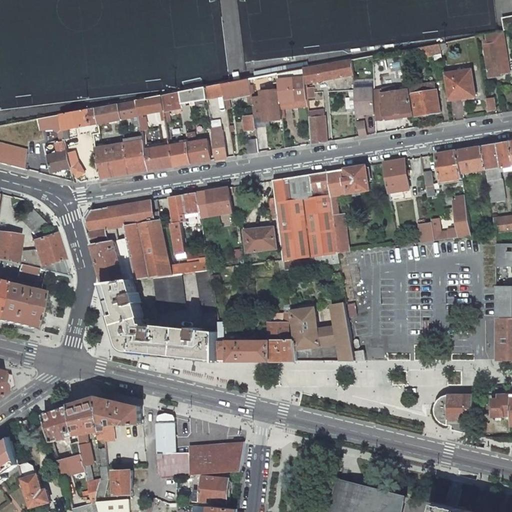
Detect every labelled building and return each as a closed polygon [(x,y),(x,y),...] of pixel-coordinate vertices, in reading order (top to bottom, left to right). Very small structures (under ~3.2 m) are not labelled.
[(511,28),(511,16),(503,18),(505,30),(511,28)] [(484,41),(485,45),(490,77),(501,75),(500,73),(510,72),(504,30),(486,34),(487,40),(484,41)] [(443,59),(441,44),(403,51),(404,56),(426,52),(427,57),(434,55),(435,60),(443,59)] [(352,59),(304,68),(306,77),(306,84),(355,75),(352,59)] [(287,66),(254,72),(255,78),(288,71),(287,66)] [(472,70),(445,74),(449,100),(476,96),(472,70)] [(280,90),(281,102),(308,100),(308,99),(307,88),(306,84),(306,77),(278,80),(280,90)] [(251,86),(250,79),(223,84),(225,96),(225,100),(252,95),(252,94),(251,86)] [(374,80),(355,81),(356,89),(374,88),(374,80)] [(434,83),(409,86),(410,89),(410,94),(413,94),(436,90),(434,83)] [(225,96),(223,84),(206,87),(208,99),(225,96)] [(208,99),(206,87),(181,92),(183,107),(186,106),(186,103),(208,99)] [(314,87),(307,88),(308,99),(315,98),(314,87)] [(410,94),(410,89),(397,91),(396,87),(382,89),(385,106),(383,106),(385,120),(396,118),(396,115),(400,114),(400,118),(414,116),(410,94)] [(374,88),(356,89),(356,90),(356,105),(357,114),(376,113),(375,90),(374,88)] [(382,89),(375,90),(376,113),(376,121),(385,120),(383,106),(385,106),(382,89)] [(280,90),(275,91),(274,91),(272,92),(271,93),(270,95),(270,96),(253,98),(255,116),(255,117),(273,114),(273,120),(282,119),(281,109),(281,102),(280,90)] [(417,116),(440,112),(437,90),(436,90),(413,94),(417,116)] [(169,111),(183,108),(183,107),(181,92),(163,95),(165,108),(167,122),(171,121),(170,116),(169,111)] [(137,100),(140,112),(165,108),(163,95),(137,100)] [(489,110),(497,109),(495,98),(487,100),(489,110)] [(137,100),(96,108),(98,123),(140,115),(140,112),(137,100)] [(308,100),(281,102),(281,109),(308,106),(308,100)] [(96,108),(62,114),(62,116),(65,131),(65,139),(72,168),(77,177),(85,173),(79,163),(75,151),(73,152),(70,138),(70,133),(69,129),(79,126),(98,123),(96,108)] [(191,110),(184,111),(185,119),(192,118),(191,110)] [(62,116),(40,120),(42,130),(60,128),(60,132),(65,131),(62,116)] [(244,118),(246,130),(256,129),(255,117),(255,116),(244,118)] [(325,116),(309,118),(312,144),(327,141),(325,116)] [(133,119),(134,128),(141,127),(140,118),(133,119)] [(365,122),(357,123),(360,136),(367,135),(365,122)] [(223,130),(213,131),(214,139),(213,139),(216,159),(227,158),(223,130)] [(53,172),(72,168),(65,139),(65,131),(60,132),(62,142),(58,143),(61,153),(49,156),(53,172)] [(195,132),(188,133),(189,141),(196,140),(195,132)] [(258,139),(247,140),(249,154),(259,152),(258,139)] [(96,149),(102,178),(150,170),(146,144),(145,140),(112,145),(112,143),(107,143),(108,146),(96,148),(96,149)] [(171,140),(171,146),(175,166),(192,164),(189,143),(175,146),(174,140),(171,140)] [(208,140),(189,143),(192,164),(211,160),(208,140)] [(511,166),(511,142),(483,147),(487,170),(492,203),(507,200),(502,168),(506,168),(506,170),(508,170),(508,167),(511,166)] [(58,143),(46,145),(49,156),(61,153),(58,143)] [(152,143),(146,144),(150,170),(175,166),(171,146),(153,149),(152,143)] [(28,154),(0,147),(0,162),(26,170),(28,154)] [(487,170),(483,147),(458,151),(462,173),(463,178),(463,173),(487,170)] [(458,151),(437,154),(441,182),(463,178),(462,173),(458,151)] [(405,159),(384,163),(389,193),(410,189),(405,159)] [(337,195),(371,190),(368,175),(371,175),(369,167),(367,167),(367,166),(328,172),(331,196),(337,195)] [(432,171),(424,172),(428,197),(436,196),(435,189),(440,188),(440,185),(435,186),(432,171)] [(284,261),(286,270),(340,263),(339,253),(334,215),(331,196),(328,172),(274,181),(284,261)] [(232,188),(197,194),(200,212),(201,218),(233,213),(230,192),(233,191),(232,188)] [(187,214),(200,212),(197,194),(184,196),(187,214)] [(173,197),(176,218),(173,219),(179,258),(188,257),(187,252),(182,222),(188,222),(187,214),(184,196),(173,197)] [(459,238),(472,236),(467,200),(466,196),(457,198),(457,201),(454,202),(459,233),(459,238)] [(152,201),(93,210),(86,221),(104,284),(127,281),(115,240),(118,240),(116,227),(126,226),(138,279),(154,277),(175,274),(173,267),(163,220),(155,221),(154,213),(152,201)] [(32,209),(21,220),(37,236),(48,225),(32,209)] [(154,213),(155,221),(163,220),(161,212),(154,213)] [(339,214),(334,215),(339,253),(350,251),(345,214),(339,214)] [(511,216),(495,219),(496,221),(497,233),(511,231),(511,216)] [(432,223),(420,225),(423,242),(435,240),(434,233),(433,229),(432,223)] [(433,229),(434,233),(435,240),(449,239),(448,234),(448,231),(441,232),(440,228),(433,229)] [(261,231),(260,229),(245,230),(248,252),(278,248),(275,230),(261,231)] [(21,236),(0,233),(0,259),(5,261),(17,264),(20,265),(39,269),(44,270),(69,276),(68,273),(69,273),(61,248),(60,248),(56,234),(32,241),(35,250),(18,252),(21,236)] [(511,244),(497,244),(497,266),(511,266),(511,244)] [(207,249),(187,252),(188,257),(188,259),(202,258),(208,257),(207,249)] [(202,263),(173,267),(175,274),(182,274),(197,272),(210,270),(208,257),(202,258),(202,263)] [(39,269),(20,265),(18,274),(17,276),(36,281),(39,269)] [(39,269),(36,281),(41,282),(44,270),(39,269)] [(210,270),(197,272),(203,313),(217,311),(211,270),(210,270)] [(182,274),(175,274),(154,277),(159,311),(186,308),(182,274)] [(127,281),(104,284),(122,343),(131,353),(159,356),(206,361),(219,362),(219,332),(203,331),(203,329),(193,328),(193,330),(158,326),(158,327),(149,326),(149,325),(145,324),(143,318),(144,317),(140,303),(142,303),(139,293),(137,294),(133,280),(127,281)] [(40,295),(0,285),(0,321),(0,322),(12,325),(32,329),(40,295)] [(511,287),(497,287),(496,360),(511,359),(511,287)] [(355,352),(347,304),(333,307),(337,327),(337,328),(338,330),(329,332),(320,333),(319,326),(316,326),(315,321),(318,320),(316,307),(292,311),(293,313),(296,340),(297,340),(299,360),(323,360),(322,347),(324,347),(326,361),(356,361),(355,352)] [(356,304),(349,305),(351,317),(358,316),(356,304)] [(219,332),(219,362),(299,361),(296,340),(293,313),(285,312),(286,322),(275,322),(275,317),(270,317),(270,322),(270,338),(267,338),(267,341),(225,341),(225,322),(219,322),(219,332)] [(355,352),(356,361),(366,361),(365,350),(355,352)] [(11,375),(1,373),(4,393),(13,387),(11,375)] [(454,425),(454,420),(474,420),(474,394),(449,395),(448,425),(454,425)] [(505,415),(511,415),(511,394),(505,395),(505,399),(500,399),(494,399),(494,416),(505,416),(505,415)] [(448,425),(449,395),(444,397),(439,400),(437,405),(436,407),(436,410),(437,415),(439,420),(443,423),(448,425)] [(72,406),(77,435),(89,433),(97,432),(104,431),(104,426),(99,397),(72,406)] [(121,401),(99,397),(104,426),(111,426),(110,418),(116,418),(117,426),(144,424),(143,406),(121,401)] [(53,442),(77,435),(72,406),(45,415),(53,442)] [(176,422),(158,422),(159,453),(160,474),(164,478),(177,478),(177,477),(193,474),(191,453),(176,453),(176,422)] [(453,430),(475,434),(474,425),(454,425),(453,430)] [(116,441),(114,426),(111,426),(104,426),(104,431),(106,439),(106,441),(116,441)] [(19,464),(9,431),(0,437),(0,484),(9,478),(6,474),(19,464)] [(97,432),(98,440),(106,439),(104,431),(97,432)] [(89,433),(77,435),(80,442),(83,454),(89,487),(92,504),(97,502),(98,495),(102,479),(101,479),(94,481),(91,464),(95,464),(91,445),(90,444),(89,433)] [(75,456),(83,454),(80,442),(71,443),(75,456)] [(228,449),(228,443),(191,446),(191,453),(228,449)] [(228,443),(228,449),(191,453),(193,474),(242,471),(245,443),(228,443)] [(101,466),(108,466),(107,448),(99,448),(101,466)] [(68,493),(89,487),(83,454),(75,456),(59,460),(68,493)] [(29,462),(19,465),(32,507),(50,502),(47,490),(43,490),(38,475),(37,475),(34,465),(29,462)] [(102,479),(110,478),(108,466),(101,466),(99,467),(101,479),(102,479)] [(116,495),(134,494),(133,470),(115,470),(116,495)] [(229,501),(230,479),(230,478),(203,476),(202,490),(201,500),(228,502),(229,501)] [(105,496),(110,478),(102,479),(98,495),(105,496)] [(355,483),(340,479),(332,511),(404,511),(408,497),(354,484),(355,483)] [(130,511),(130,499),(97,502),(99,511),(130,511)] [(99,511),(97,502),(92,504),(73,509),(73,511),(99,511)] [(473,511),(474,511),(435,502),(432,511),(473,511)]
